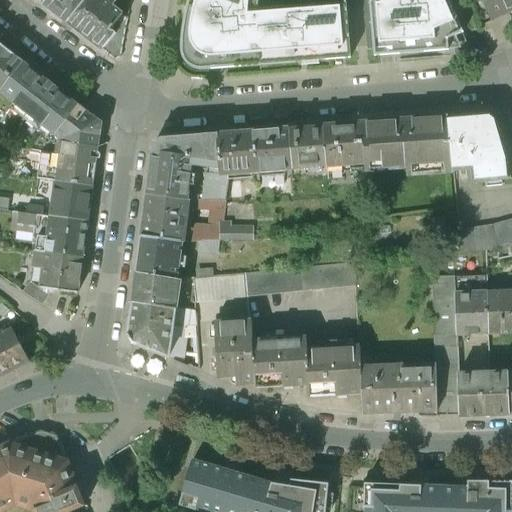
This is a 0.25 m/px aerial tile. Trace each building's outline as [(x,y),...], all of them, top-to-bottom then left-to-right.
[(32,0),(43,8),(49,0),(32,0)] [(67,27),(87,0),(49,0),(43,8),(67,27)] [(122,18),(99,0),(87,0),(67,27),(104,56),(114,44),(107,38),(122,18)] [(190,0),(189,9),(284,4),(284,0),(190,0)] [(343,0),(284,4),(287,63),(357,60),(353,0),(343,0)] [(456,0),(372,0),(378,56),(472,42),(456,0)] [(511,0),(481,0),(492,24),(511,15),(511,0)] [(220,67),(287,63),(284,4),(189,9),(187,41),(193,50),(204,61),(220,67)] [(0,95),(25,64),(0,44),(0,95)] [(0,95),(0,96),(54,140),(81,107),(25,64),(0,95)] [(54,140),(66,149),(98,153),(102,129),(99,122),(81,107),(54,140)] [(492,117),(447,120),(451,167),(451,176),(471,175),(472,188),(508,185),(492,117)] [(447,120),(402,123),(405,170),(451,167),(447,120)] [(362,173),(405,170),(402,123),(359,126),(362,173)] [(325,175),(362,173),(359,126),(322,128),(325,175)] [(290,178),(325,175),(322,128),(287,131),(290,178)] [(256,180),(290,178),(287,131),(253,133),(256,180)] [(231,178),(256,180),(253,133),(219,135),(222,177),(231,178)] [(186,202),(191,168),(216,170),(222,177),(219,135),(193,138),(155,144),(148,199),(186,202)] [(66,149),(59,182),(92,187),(98,153),(66,149)] [(227,204),(231,178),(222,177),(216,170),(191,168),(186,202),(227,204)] [(59,182),(52,221),(86,226),(92,187),(59,182)] [(0,209),(9,211),(10,200),(0,198),(0,209)] [(148,199),(143,242),(182,245),(186,202),(148,199)] [(224,222),(227,204),(186,202),(182,245),(202,245),(201,256),(220,257),(221,240),(224,222)] [(52,221),(47,256),(80,261),(86,226),(52,221)] [(233,222),(224,222),(221,240),(254,242),(254,227),(233,227),(233,222)] [(511,223),(491,230),(459,234),(462,256),(493,252),(510,246),(511,255),(511,223)] [(143,242),(138,282),(177,289),(182,245),(143,242)] [(403,249),(403,258),(418,257),(418,249),(403,249)] [(75,294),(80,261),(47,256),(41,289),(75,294)] [(355,265),(245,275),(248,300),(356,288),(355,265)] [(196,272),(196,281),(213,279),(213,270),(196,272)] [(196,306),(248,300),(245,275),(213,279),(196,281),(196,306)] [(455,297),(454,278),(432,278),(435,364),(436,383),(457,383),(457,377),(457,342),(455,297)] [(138,282),(134,311),(175,318),(177,289),(138,282)] [(29,284),(23,293),(42,306),(49,297),(29,284)] [(511,339),(511,294),(455,297),(457,342),(511,339)] [(169,361),(175,318),(134,311),(129,346),(169,361)] [(237,385),(255,384),(253,338),(252,320),(216,322),(218,377),(237,376),(237,385)] [(0,376),(27,363),(10,330),(0,335),(0,376)] [(255,388),(309,385),(307,346),(307,335),(253,338),(255,384),(255,388)] [(310,396),(362,394),(361,367),(360,343),(307,346),(309,385),(310,396)] [(363,416),(438,412),(436,383),(435,364),(361,367),(362,394),(363,416)] [(457,383),(459,424),(511,422),(509,375),(457,377),(457,383)] [(69,459),(13,441),(0,448),(0,510),(14,502),(35,507),(37,511),(52,511),(68,506),(86,498),(79,482),(69,459)] [(210,511),(260,511),(269,480),(191,460),(178,503),(210,511)] [(324,511),(328,483),(290,479),(290,485),(269,480),(260,511),(324,511)] [(511,511),(511,483),(470,482),(470,493),(456,492),(455,511),(511,511)] [(455,511),(456,492),(369,489),(368,511),(455,511)]
